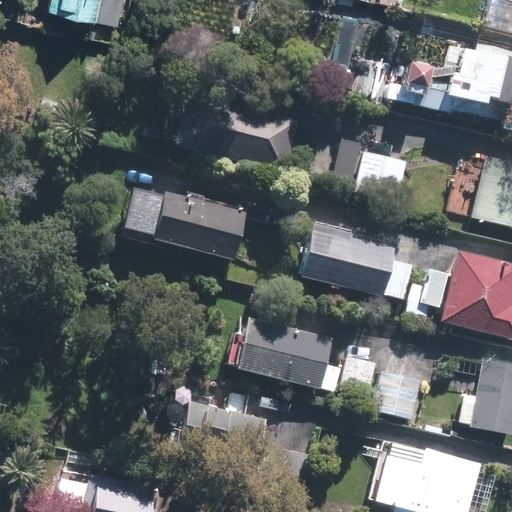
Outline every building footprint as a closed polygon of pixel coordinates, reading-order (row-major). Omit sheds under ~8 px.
[(52,0),(50,9),(94,22),(100,0),(52,0)] [(511,0),(493,0),(487,24),(511,30),(511,0)] [(505,126),(511,99),(511,52),(477,43),(475,52),(452,45),(447,64),(436,62),(428,93),(410,89),(407,101),(505,126)] [(433,65),(413,61),(407,86),(427,90),(433,65)] [(295,122),(192,95),(179,144),(282,171),(295,122)] [(361,144),(343,140),(333,179),(351,184),(361,144)] [(405,163),(365,153),(355,193),(395,202),(405,163)] [(511,162),(488,157),(473,218),(511,227),(511,162)] [(248,214),(167,192),(155,237),(236,259),(248,214)] [(355,235),(312,224),(300,270),(383,292),(394,251),(353,240),(355,235)] [(511,295),(511,267),(458,254),(442,319),(511,336),(511,304),(510,304),(511,295)] [(411,263),(394,259),(385,294),(402,298),(411,263)] [(449,273),(432,267),(421,300),(438,306),(449,273)] [(421,287),(413,285),(405,320),(425,324),(429,306),(418,304),(421,287)] [(332,341),(250,320),(239,363),(321,384),(332,341)] [(511,362),(484,358),(473,428),(511,434),(511,362)] [(376,366),(347,359),(340,388),(369,395),(376,366)] [(420,383),(380,373),(371,407),(411,417),(420,383)] [(475,396),(465,395),(461,421),(470,423),(475,396)] [(266,426),(187,405),(177,445),(256,465),(266,426)] [(363,442),(349,436),(343,452),(357,458),(363,442)] [(468,511),(481,466),(392,442),(376,500),(394,505),(392,511),(468,511)] [(311,457),(273,449),(264,489),(302,497),(311,457)] [(154,511),(160,489),(89,474),(81,511),(154,511)]
